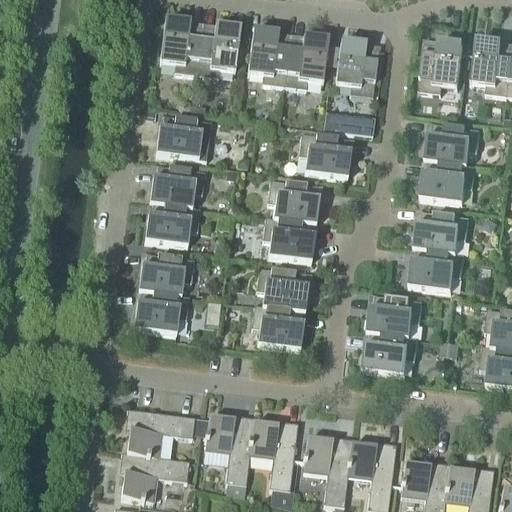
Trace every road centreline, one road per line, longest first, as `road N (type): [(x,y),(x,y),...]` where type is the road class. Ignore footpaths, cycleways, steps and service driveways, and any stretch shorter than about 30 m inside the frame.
road 1 (residential): [(330,400),(343,279),(384,169),(402,26)]
road 2 (residential): [(96,371),(144,8),(153,0)]
road 3 (unclassified): [(5,360),(47,0)]
road 4 (residential): [(165,0),(402,26)]
road 5 (residential): [(330,400),(96,371)]
road 6 (residential): [(511,422),(330,400)]
road 7 (residential): [(80,511),(96,371)]
